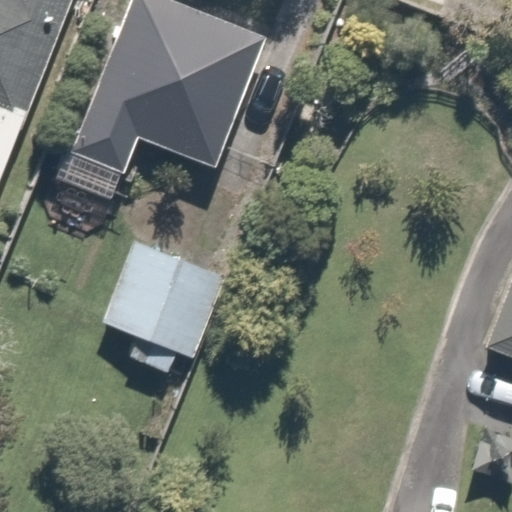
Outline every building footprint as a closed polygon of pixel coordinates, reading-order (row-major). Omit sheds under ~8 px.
[(0,0),(0,155),(59,0),(0,0)] [(264,72),(118,3),(35,179),(111,215),(130,174),(200,207),(264,72)] [(213,306),(110,257),(71,339),(173,388),(213,306)] [(511,268),(500,264),(464,368),(511,384),(511,268)] [(511,511),(511,489),(501,511),(511,511)]
